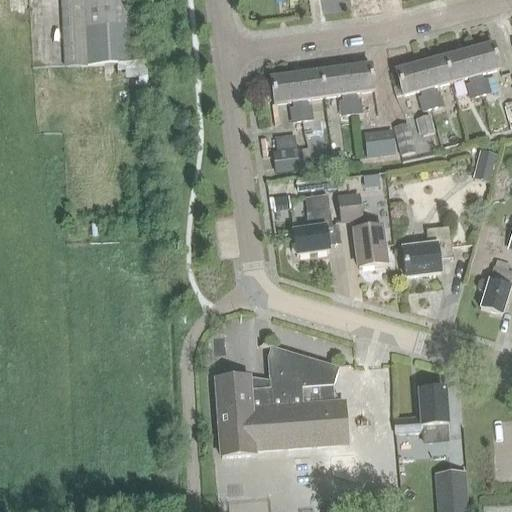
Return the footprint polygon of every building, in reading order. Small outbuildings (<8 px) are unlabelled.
[(125,0),(85,0),(89,68),(129,66),(125,0)] [(469,54),(480,99),(490,96),(498,93),(495,80),(486,82),(483,82),(482,77),(499,73),(492,47),(469,54)] [(469,54),(444,61),(451,86),(467,81),(469,86),(466,87),(470,102),(480,99),(469,54)] [(444,61),(419,68),(432,112),(442,109),(438,95),(435,95),(434,90),(451,86),(444,61)] [(349,100),(351,118),(361,116),(359,101),(357,101),(356,96),(373,94),(370,68),(345,72),(349,100)] [(422,115),(432,112),(419,68),(395,74),(402,99),(420,94),(421,99),(418,100),(422,115)] [(351,118),(349,100),(345,72),(320,75),(324,101),(341,98),(341,104),(339,104),(341,119),(351,118)] [(320,75),(296,78),(302,124),(312,123),(310,108),(307,108),(307,103),(324,101),(320,75)] [(292,125),(302,124),(296,78),(271,82),(274,107),(292,105),(292,110),(290,110),(292,125)] [(430,118),(415,122),(419,139),(435,135),(430,118)] [(393,131),(400,159),(414,155),(408,128),(393,131)] [(364,136),(367,160),(395,157),(392,132),(364,136)] [(276,175),(304,172),(301,152),(273,155),(276,175)] [(480,153),(476,170),(493,174),(497,157),(480,153)] [(342,155),(334,155),(335,167),(344,167),(342,155)] [(330,156),(318,158),(320,169),(331,167),(330,156)] [(295,183),(297,197),(325,192),(325,195),(335,194),(332,180),(305,184),(304,182),(295,183)] [(325,230),(331,229),(327,198),(304,201),(306,214),(310,214),(313,231),(292,234),(296,259),(329,254),(325,230)] [(274,215),(290,213),(288,199),(272,202),(274,215)] [(353,234),(358,271),(386,267),(381,231),(362,233),(361,223),(358,199),(338,201),(341,226),(353,224),(354,234),(353,234)] [(438,263),(452,261),(448,230),(426,233),(428,249),(402,253),(406,280),(440,276),(438,263)] [(485,295),(480,311),(502,318),(511,283),(511,276),(493,270),(489,284),(488,283),(488,285),(481,283),(478,285),(477,290),(478,293),(485,295)] [(347,448),(344,406),(334,407),(333,390),(338,373),(354,372),(354,370),(338,371),(258,347),(257,348),(270,352),(267,362),(268,384),(259,384),(259,383),(249,384),(248,380),(215,383),(221,461),(254,458),(254,454),(347,448)] [(394,423),(395,437),(422,435),(422,443),(448,441),(444,392),(418,394),(420,421),(394,423)] [(464,511),(462,477),(438,479),(440,511),(464,511)]
